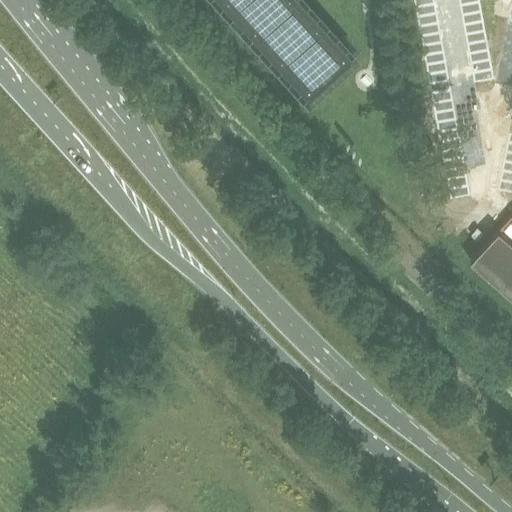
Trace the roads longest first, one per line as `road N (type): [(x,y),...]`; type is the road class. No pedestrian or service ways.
road 1 (secondary): [(508,511),(388,415),(273,305),(19,0)]
road 2 (secondary): [(0,65),(157,244),(450,511)]
road 3 (unclassified): [(409,267),(511,363)]
